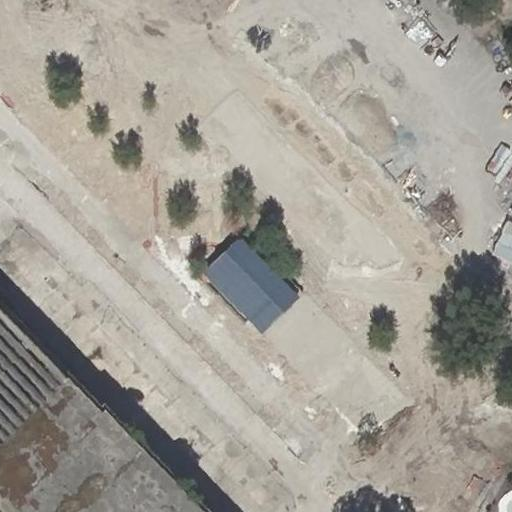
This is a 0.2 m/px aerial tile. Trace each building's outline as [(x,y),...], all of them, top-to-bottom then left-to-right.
[(84,0),(64,0),(62,3),(79,18),(90,4),(84,0)] [(113,0),(87,27),(108,47),(150,3),(146,0),(113,0)] [(329,41),(345,25),(325,5),(309,20),(329,41)] [(334,45),(351,65),(367,52),(349,32),(334,45)] [(382,47),(356,66),(373,89),(399,70),(382,47)] [(134,76),(153,99),(172,83),(153,60),(134,76)] [(174,122),(192,109),(178,89),(159,102),(174,122)] [(243,234),(225,251),(205,270),(263,330),(283,310),(301,293),(243,234)] [(0,511),(205,511),(0,300),(0,511)] [(391,349),(409,360),(420,340),(402,330),(391,349)] [(213,378),(202,390),(224,410),(235,399),(213,378)] [(240,409),(231,417),(248,437),(257,429),(240,409)]
